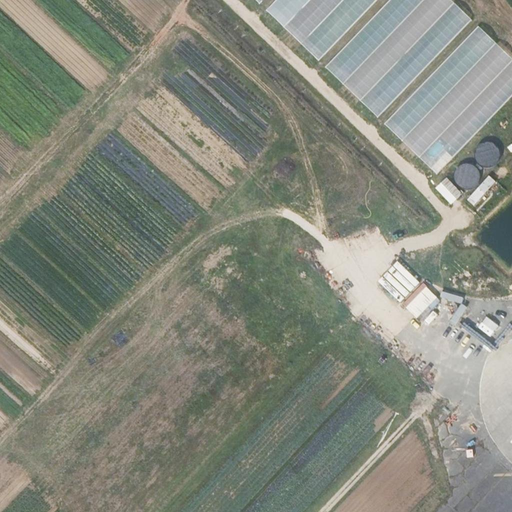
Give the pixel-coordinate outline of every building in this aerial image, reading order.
[(376,0),(276,0),(266,11),(318,61),(376,0)] [(471,20),(450,0),(390,0),(325,67),(377,117),(471,20)] [(511,94),(511,58),(479,27),(384,124),(436,174),(511,94)] [(500,158),(501,153),(500,149),(497,145),(494,142),(490,141),(485,141),(481,142),(477,145),(475,148),(474,152),(474,157),(476,161),(479,164),(482,166),(487,167),(491,167),(495,165),(498,162),(500,158)] [(479,179),(479,175),(479,171),(476,167),(473,164),(469,162),(464,162),(460,164),(456,166),(454,170),(453,174),(453,178),(455,182),(458,186),(461,188),(466,189),(470,188),(474,186),(477,183),(479,179)] [(462,195),(446,178),(436,188),(451,205),(462,195)] [(499,326),(486,316),(477,327),(491,337),(499,326)]
